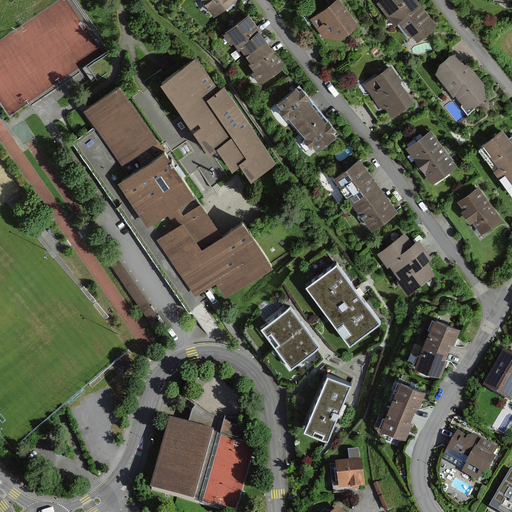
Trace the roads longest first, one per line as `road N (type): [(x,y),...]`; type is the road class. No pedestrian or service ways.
road 1 (residential): [(496,310),(258,0)]
road 2 (residential): [(127,471),(162,373),(195,352),(229,354),(262,380),(269,397),(279,511)]
road 3 (residential): [(496,310),(417,459),(431,511)]
